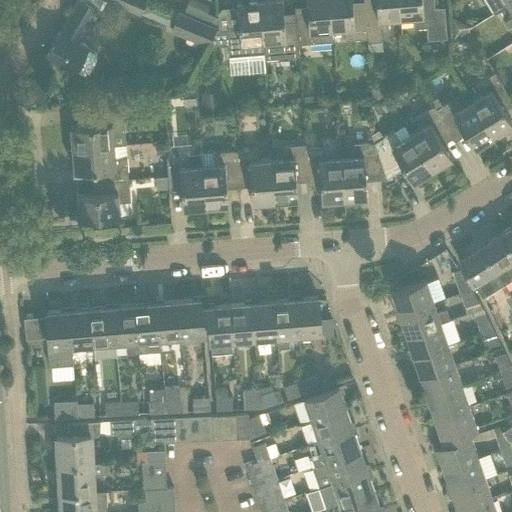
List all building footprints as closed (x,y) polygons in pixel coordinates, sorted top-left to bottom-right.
[(102,11),(96,7),(83,0),(76,0),(60,30),(59,30),(45,55),(62,65),(73,71),(74,69),(82,74),(87,72),(96,57),(94,52),(86,48),(87,46),(78,41),(88,23),(93,26),(102,11)] [(147,0),(107,0),(142,14),(147,0)] [(185,0),(183,6),(204,15),(208,4),(199,0),(185,0)] [(216,26),(210,40),(211,40),(218,44),(227,43),(229,55),(236,54),(236,59),(251,58),(264,57),(258,0),(238,0),(236,0),(238,23),(218,24),(219,27),(216,26)] [(298,49),(297,43),(295,18),(283,19),(281,0),(258,0),(264,57),(298,54),(298,49)] [(331,28),(328,0),(305,0),(307,11),(294,12),(295,18),(297,43),(320,41),(319,29),(331,28)] [(351,0),(328,0),(331,28),(343,27),(344,39),(367,37),(366,31),(364,6),(352,7),(351,0)] [(368,0),(363,0),(364,6),(366,27),(366,31),(367,37),(367,41),(381,40),(380,30),(388,29),(387,17),(400,16),(398,0),(368,0)] [(398,0),(400,16),(412,15),(413,27),(445,25),(444,6),(434,7),(433,0),(398,0)] [(511,0),(486,0),(494,12),(508,3),(511,0)] [(179,11),(171,29),(186,36),(208,45),(216,26),(179,11)] [(469,25),(451,16),(452,37),(469,25)] [(432,54),(420,61),(426,71),(438,63),(432,54)] [(482,93),(471,100),(493,135),(511,123),(511,122),(500,104),(510,98),(500,81),(494,71),(475,83),(482,93)] [(372,99),(386,98),(385,82),(370,84),(372,99)] [(312,94),(303,94),(304,103),(313,102),(312,94)] [(436,95),(430,99),(433,105),(435,108),(449,131),(451,134),(461,128),(473,147),(493,135),(471,100),(460,107),(454,96),(442,104),(436,95)] [(220,100),(196,102),(197,114),(221,112),(220,100)] [(420,127),(410,133),(432,169),(451,157),(439,137),(449,131),(435,108),(433,105),(414,117),(420,127)] [(92,123),(70,125),(72,148),(125,143),(122,108),(92,111),(92,123)] [(378,128),(370,132),(371,133),(374,142),(382,137),(383,136),(378,128)] [(432,169),(410,133),(399,140),(393,130),(383,136),(382,137),(374,142),(384,171),(400,161),(412,181),(432,169)] [(163,141),(153,141),(154,153),(164,153),(163,141)] [(384,171),(374,142),(352,143),(353,155),(340,156),(344,198),(366,196),(365,173),(384,171)] [(125,143),(72,148),(73,170),(88,169),(96,168),(97,180),(128,178),(125,143)] [(307,174),(305,147),(304,143),(282,145),(283,157),(271,158),(274,199),(297,198),(295,175),(307,174)] [(327,145),(305,147),(307,174),(307,178),(319,177),(321,200),(344,198),(340,156),(328,157),(327,145)] [(274,199),(271,158),(258,159),(257,147),(235,149),(237,180),(249,179),(251,201),(274,199)] [(235,149),(213,151),(201,152),(202,164),(205,205),(227,203),(225,181),(237,180),(235,149)] [(201,152),(166,155),(167,175),(168,187),(168,191),(169,191),(169,185),(180,184),(182,207),(205,205),(202,164),(201,152)] [(168,187),(167,175),(155,176),(156,188),(168,187)] [(128,178),(97,180),(98,192),(76,194),(77,217),(119,214),(118,201),(130,200),(128,178)] [(511,224),(499,233),(511,253),(511,224)] [(511,253),(499,233),(479,245),(502,282),(511,275),(511,253)] [(502,282),(479,245),(458,258),(481,295),(502,282)] [(459,292),(470,288),(458,268),(452,270),(459,292)] [(433,301),(432,298),(425,279),(391,291),(399,313),(433,301)] [(478,302),(470,288),(459,292),(464,307),(478,302)] [(181,334),(210,332),(208,317),(202,318),(201,305),(200,296),(178,298),(180,321),(181,334)] [(298,334),(300,333),(320,332),(317,296),(295,297),(298,334)] [(295,297),(273,299),(276,335),(277,347),(289,346),(288,334),(298,334),(295,297)] [(181,334),(178,298),(156,300),(159,336),(181,334)] [(273,299),(251,301),(254,337),(276,335),(273,299)] [(160,347),(159,336),(156,300),(134,302),(139,349),(160,347)] [(251,301),(229,303),(231,321),(233,339),(254,337),(251,301)] [(433,301),(399,313),(406,334),(440,322),(449,319),(445,307),(436,310),(433,301)] [(134,302),(112,304),(114,321),(116,340),(124,340),(125,351),(139,349),(134,302)] [(229,303),(201,305),(202,318),(208,317),(210,332),(212,353),(234,351),(233,339),(231,321),(229,303)] [(114,321),(112,304),(90,306),(94,342),(116,340),(114,321)] [(94,342),(90,306),(68,308),(71,344),(94,342)] [(68,308),(45,310),(46,314),(49,345),(47,346),(49,366),(72,364),(71,344),(68,308)] [(479,332),(491,328),(484,313),(473,316),(479,332)] [(447,343),(440,322),(406,334),(413,354),(447,343)] [(499,343),(491,328),(479,332),(484,348),(499,343)] [(447,343),(413,354),(420,375),(454,364),(447,343)] [(503,351),(493,355),(499,371),(511,367),(503,351)] [(454,364),(420,375),(427,396),(462,385),(454,364)] [(511,370),(511,367),(499,371),(505,387),(511,385),(511,370)] [(315,374),(299,379),(303,392),(319,386),(315,374)] [(299,379),(283,385),(287,396),(287,398),(303,392),(299,379)] [(178,385),(163,386),(164,391),(165,410),(182,409),(182,398),(179,398),(178,385)] [(469,405),(462,385),(427,396),(434,417),(469,405)] [(338,386),(319,392),(305,397),(312,419),(345,407),(338,386)] [(259,387),(242,388),(243,408),(260,407),(259,393),(259,387)] [(274,388),(259,393),(260,407),(261,407),(278,401),(274,388)] [(156,398),(147,399),(148,411),(165,410),(164,391),(155,392),(156,398)] [(208,395),(191,396),(191,398),(192,409),(209,408),(208,395)] [(231,396),(216,396),(217,408),(232,407),(231,396)] [(76,398),(53,400),(54,416),(61,416),(77,415),(77,403),(76,398)] [(138,400),(121,401),(122,412),(139,411),(138,400)] [(122,412),(121,401),(105,401),(105,413),(122,412)] [(94,402),(77,403),(77,415),(95,414),(95,413),(94,402)] [(469,405),(434,417),(441,438),(476,426),(469,405)] [(345,407),(312,419),(301,422),(308,443),(319,439),(352,428),(345,407)] [(236,437),(249,436),(248,416),(248,412),(235,413),(236,437)] [(223,413),(211,414),(212,438),(224,437),(223,413)] [(235,413),(223,413),(224,437),(236,437),(235,413)] [(248,416),(249,436),(264,431),(258,413),(248,416)] [(199,414),(187,415),(188,439),(200,438),(199,414)] [(212,438),(211,414),(199,414),(200,438),(212,438)] [(176,440),(174,415),(162,416),(163,440),(176,440)] [(187,415),(174,415),(176,440),(188,439),(187,415)] [(151,441),(163,440),(162,416),(150,417),(150,427),(151,441)] [(150,417),(135,418),(135,428),(150,427),(150,417)] [(110,432),(135,431),(135,428),(135,418),(110,418),(110,432)] [(99,419),(89,420),(67,421),(68,435),(55,436),(57,463),(92,461),(90,434),(96,434),(99,430),(99,419)] [(511,422),(502,430),(502,431),(510,442),(510,444),(511,447),(511,422)] [(510,442),(502,431),(502,430),(498,425),(492,426),(496,436),(500,447),(510,444),(510,442)] [(319,439),(322,450),(308,454),(312,465),(360,449),(352,428),(319,439)] [(470,434),(455,439),(436,446),(443,467),(477,455),(470,434)] [(256,461),(266,457),(261,441),(250,444),(256,461)] [(511,461),(511,447),(510,444),(500,447),(505,464),(511,461)] [(164,448),(135,449),(135,459),(141,459),(141,460),(164,459),(164,448)] [(360,449),(312,465),(319,486),(333,481),(367,469),(360,449)] [(485,476),(477,455),(443,467),(450,488),(485,476)] [(269,456),(266,457),(256,461),(263,482),(276,477),(269,456)] [(166,486),(164,459),(141,460),(143,488),(166,486)] [(92,461),(57,463),(59,491),(93,489),(92,473),(106,472),(105,461),(92,461)] [(263,482),(256,461),(245,464),(252,485),(263,482)] [(367,469),(333,481),(340,502),(374,491),(367,469)] [(485,476),(450,488),(457,509),(492,497),(485,476)] [(276,477),(263,482),(270,502),(283,498),(276,477)] [(263,482),(252,485),(259,506),(270,502),(263,482)] [(166,486),(143,488),(143,501),(137,501),(137,511),(174,511),(173,486),(166,486)] [(93,489),(59,491),(59,511),(106,511),(105,489),(93,489)] [(380,511),(381,511),(374,491),(340,502),(343,511),(380,511)] [(496,511),(492,497),(457,509),(458,511),(496,511)] [(287,511),(283,498),(270,502),(273,511),(287,511)] [(273,511),(270,502),(259,506),(261,511),(273,511)]
